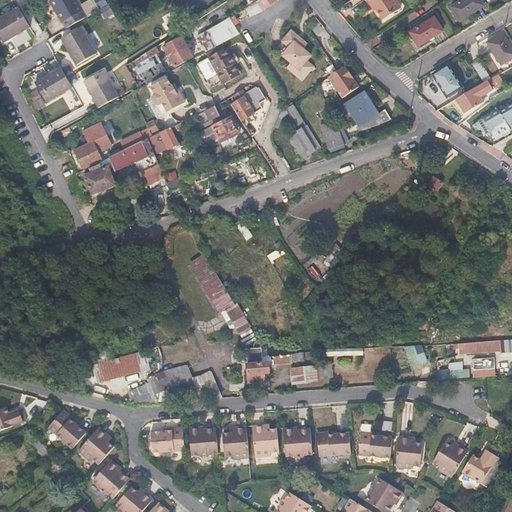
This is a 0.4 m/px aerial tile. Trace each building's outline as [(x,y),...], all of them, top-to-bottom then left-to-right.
[(82,10),(76,0),(51,0),(50,1),(54,8),(56,7),(64,20),(82,10)] [(262,11),(278,0),(257,0),(256,1),(262,11)] [(366,0),(370,6),(372,5),(381,20),(399,8),(394,0),(366,0)] [(480,0),(461,0),(452,6),(460,20),(483,5),(480,0)] [(29,26),(18,6),(0,16),(0,36),(2,41),(29,26)] [(240,32),(229,16),(197,36),(206,51),(223,41),(240,32)] [(435,17),(412,31),(419,44),(443,30),(435,17)] [(96,52),(81,27),(62,38),(77,64),(96,52)] [(304,43),(289,29),(280,39),(288,46),(281,53),(281,54),(289,60),(284,66),(299,78),(308,66),(303,61),(307,55),(299,48),(304,43)] [(183,37),(180,31),(153,48),(156,54),(165,49),(164,47),(173,42),(172,41),(183,37)] [(511,46),(504,32),(489,41),(500,62),(506,58),(508,61),(511,58),(511,46)] [(193,57),(183,37),(172,41),(173,42),(164,47),(165,49),(175,67),(193,57)] [(223,41),(206,51),(209,56),(218,73),(223,81),(240,71),(235,62),(238,61),(233,53),(231,54),(223,41)] [(153,48),(126,66),(138,85),(165,71),(156,54),(153,48)] [(218,73),(209,56),(198,62),(208,78),(218,73)] [(481,82),(489,79),(481,61),(473,65),(481,82)] [(268,66),(275,74),(279,71),(272,62),(268,66)] [(462,86),(448,64),(439,70),(440,73),(435,77),(446,96),(462,86)] [(343,66),(338,69),(326,77),(342,99),(358,87),(343,66)] [(72,87),(67,78),(61,68),(36,83),(47,101),(72,87)] [(85,80),(100,106),(120,95),(104,69),(85,80)] [(240,71),(223,81),(224,83),(242,73),(240,71)] [(498,74),(488,80),(490,85),(501,78),(498,74)] [(162,112),(165,113),(183,103),(186,102),(181,92),(178,93),(173,84),(172,84),(168,76),(152,85),(156,93),(155,94),(154,98),(162,112)] [(476,87),(460,97),(469,111),(484,102),(481,96),(492,90),(486,81),(485,82),(482,83),(480,84),(476,87)] [(242,120),(263,106),(259,101),(266,96),(259,85),(257,85),(246,92),(244,90),(235,95),(238,100),(232,104),(238,113),(242,120)] [(361,125),(376,114),(362,94),(347,104),(361,125)] [(216,106),(212,108),(208,109),(206,110),(211,120),(212,123),(227,115),(221,103),(216,106)] [(484,119),(493,134),(500,129),(501,131),(511,124),(511,106),(508,108),(507,106),(499,111),(492,115),(492,114),(484,119)] [(364,129),(392,118),(386,108),(376,114),(361,125),(364,129)] [(231,116),(214,125),(217,131),(222,142),(240,133),(231,116)] [(174,126),(176,130),(184,126),(182,122),(174,126)] [(349,135),(343,127),(334,130),(331,122),(323,125),(330,150),(344,146),(344,143),(350,141),(349,135)] [(306,124),(305,124),(290,135),(304,157),(321,147),(306,124)] [(214,125),(205,129),(207,134),(208,136),(217,131),(214,125)] [(171,127),(160,133),(154,136),(161,151),(162,152),(170,148),(179,143),(178,142),(171,127)] [(150,128),(141,132),(145,140),(148,139),(154,136),(150,128)] [(207,134),(205,129),(197,133),(200,138),(207,134)] [(141,132),(122,141),(126,149),(145,140),(141,132)] [(154,136),(148,139),(155,154),(161,151),(154,136)] [(142,172),(147,183),(165,175),(155,154),(148,139),(145,140),(126,149),(120,152),(111,157),(110,157),(115,169),(133,160),(142,172)] [(101,160),(93,142),(76,151),(84,168),(101,160)] [(51,150),(55,158),(59,155),(55,148),(51,150)] [(105,181),(108,189),(117,185),(109,166),(100,170),(98,165),(93,167),(94,171),(84,175),(93,195),(101,192),(97,184),(105,181)] [(437,191),(442,184),(434,179),(429,186),(437,191)] [(101,192),(108,189),(105,181),(97,184),(101,192)] [(246,241),(252,237),(247,228),(241,232),(246,241)] [(206,254),(188,264),(217,313),(223,310),(245,348),(256,341),(206,254)] [(308,278),(302,282),(308,290),(314,285),(308,278)] [(306,300),(311,291),(303,287),(298,295),(306,300)] [(511,339),(499,340),(499,352),(511,351),(511,339)] [(499,352),(499,340),(496,340),(458,342),(459,355),(499,352)] [(410,368),(420,365),(414,346),(405,349),(410,368)] [(263,361),(260,347),(245,348),(250,382),(265,380),(264,372),(269,372),(268,361),(263,361)] [(291,353),(273,355),(273,362),(292,360),(291,353)] [(472,369),(493,368),(492,358),(472,359),(472,369)] [(462,362),(448,363),(449,379),(470,378),(469,370),(463,370),(462,362)] [(294,384),(297,384),(334,377),(331,363),(296,370),(291,371),(294,384)] [(108,383),(145,373),(142,364),(106,378),(108,383)] [(136,404),(222,396),(211,372),(192,379),(187,364),(154,378),(156,385),(132,393),(136,404)] [(147,377),(145,373),(108,383),(111,391),(147,377)] [(9,414),(6,408),(0,410),(0,432),(27,421),(22,409),(9,414)] [(62,410),(77,423),(79,421),(64,408),(62,410)] [(74,448),(87,432),(77,423),(62,410),(48,426),(74,448)] [(281,450),(279,427),(271,427),(266,428),(266,423),(254,424),(256,456),(271,455),(271,450),(281,450)] [(251,456),(248,425),(235,426),(235,431),(231,431),(224,432),(226,455),(235,454),(235,458),(251,456)] [(314,452),(312,427),(298,428),(295,428),(294,425),(285,426),(287,454),(294,454),(297,457),(303,456),(306,453),(314,452)] [(99,464),(115,446),(108,440),(105,438),(109,434),(100,426),(79,450),(90,460),(92,458),(99,464)] [(155,451),(186,448),(185,430),(185,427),(166,429),(152,430),(155,451)] [(212,453),(220,453),(218,428),(204,429),(200,429),(189,430),(192,455),(199,454),(202,457),(209,456),(212,453)] [(352,451),(351,431),(338,432),(319,433),(321,454),(352,451)] [(392,456),(394,435),(381,434),(362,433),(360,453),(392,456)] [(424,440),(417,440),(413,439),(413,434),(401,433),(398,466),(413,467),(413,464),(422,464),(424,440)] [(53,456),(34,434),(29,438),(48,461),(53,456)] [(453,477),(470,450),(459,443),(456,448),(452,445),(446,441),(434,461),(441,466),(440,469),(453,477)] [(483,482),(500,453),(490,447),(482,459),(474,454),(465,471),(483,482)] [(61,466),(60,464),(53,456),(48,461),(46,462),(54,472),(61,466)] [(114,498),(131,480),(120,470),(117,468),(119,465),(111,459),(93,480),(99,485),(99,489),(104,494),(108,493),(114,498)] [(385,511),(388,511),(395,502),(397,498),(400,500),(405,492),(381,477),(377,484),(373,484),(369,490),(371,494),(367,500),(385,511)] [(142,511),(154,499),(144,491),(140,495),(137,492),(132,487),(117,504),(123,510),(121,511),(142,511)] [(307,511),(311,505),(302,499),(291,493),(288,499),(284,499),(280,505),(281,509),(279,511),(307,511)] [(373,511),(353,499),(345,511),(373,511)] [(434,511),(441,501),(438,500),(431,511),(434,511)] [(458,511),(441,501),(434,511),(458,511)] [(167,511),(165,510),(166,508),(160,502),(150,511),(167,511)]
